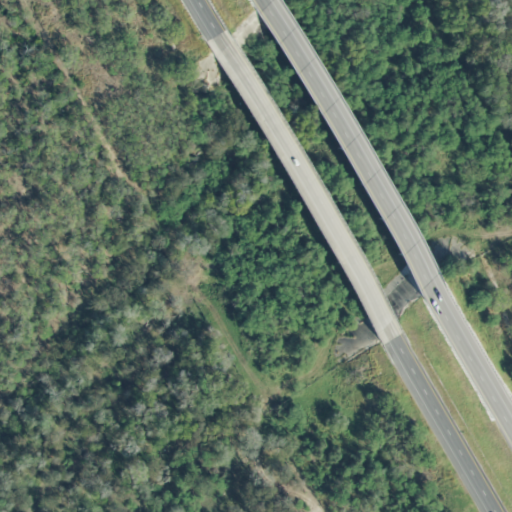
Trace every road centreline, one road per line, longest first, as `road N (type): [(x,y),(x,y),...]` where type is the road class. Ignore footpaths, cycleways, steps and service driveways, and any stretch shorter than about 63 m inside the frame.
road 1 (motorway): [(219,40),(394,341)]
road 2 (motorway): [(429,286),(263,0)]
road 3 (motorway): [(394,341),(499,511)]
road 4 (motorway): [(511,425),(429,286)]
